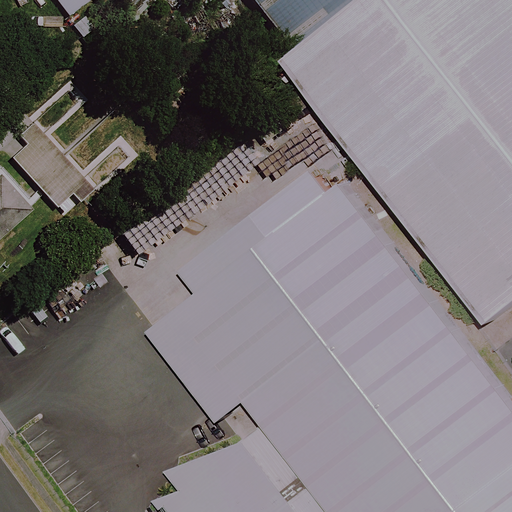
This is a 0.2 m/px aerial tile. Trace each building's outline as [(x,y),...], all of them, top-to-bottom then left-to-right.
[(77,0),(47,0),(59,15),(77,0)] [(355,0),(245,0),(287,53),(355,0)] [(511,0),(380,0),(311,55),(511,306),(511,0)] [(128,156),(68,91),(16,137),(25,145),(9,160),(36,191),(29,198),(3,170),(0,173),(0,238),(28,213),(26,210),(40,196),(53,210),(69,196),(77,204),(128,156)] [(511,511),(511,423),(313,180),(156,300),(164,311),(142,328),(213,420),(235,403),(316,511),(511,511)] [(293,511),(240,443),(148,485),(169,511),(293,511)]
